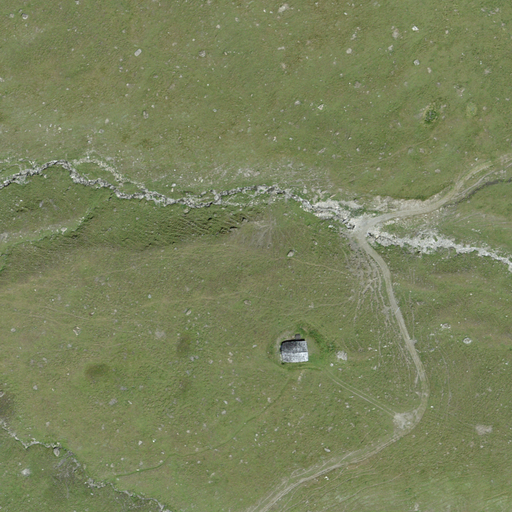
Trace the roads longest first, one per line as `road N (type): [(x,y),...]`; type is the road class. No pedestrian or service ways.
road 1 (track): [(375,219),(359,236),(383,265),(423,378),(421,407),(409,423)]
road 2 (track): [(375,219),(429,208),(473,170),(511,154)]
